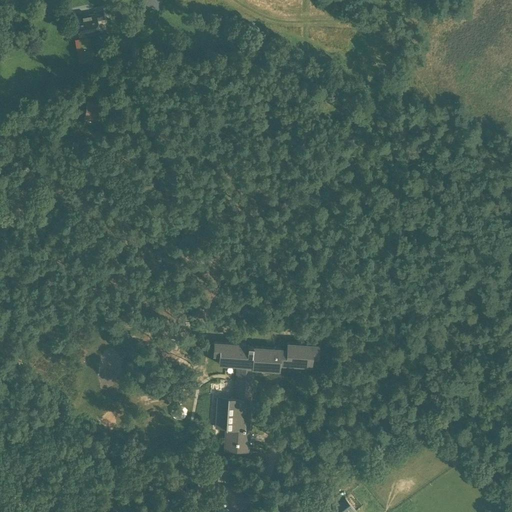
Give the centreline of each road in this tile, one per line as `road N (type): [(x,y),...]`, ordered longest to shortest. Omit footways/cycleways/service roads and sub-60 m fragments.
road 1 (track): [(284,511),(448,391),(495,300),(511,293)]
road 2 (track): [(70,511),(0,287)]
road 3 (track): [(330,479),(350,484),(429,430),(476,445),(511,441)]
road 4 (track): [(0,200),(22,124),(33,118),(72,134)]
